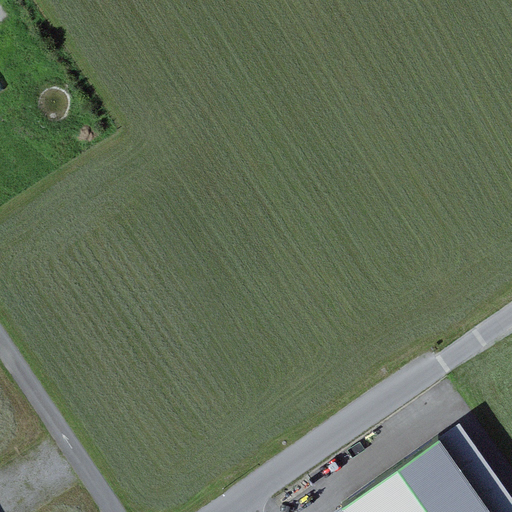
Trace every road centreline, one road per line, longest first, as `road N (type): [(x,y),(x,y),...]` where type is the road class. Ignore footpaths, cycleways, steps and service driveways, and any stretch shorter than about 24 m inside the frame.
road 1 (residential): [(240,507),(511,317)]
road 2 (unknown): [(430,374),(511,483)]
